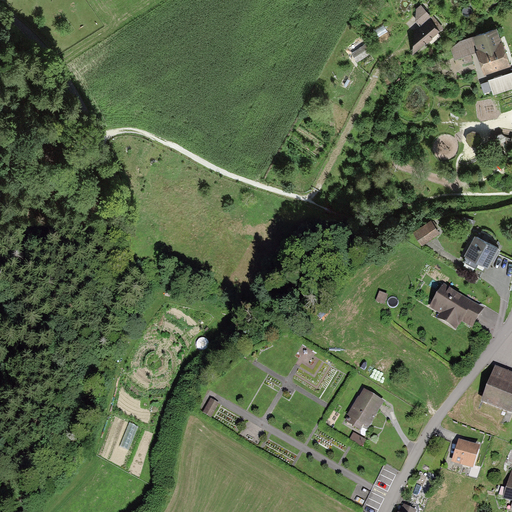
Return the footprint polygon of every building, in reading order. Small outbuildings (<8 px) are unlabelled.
[(439,31),(422,6),(412,13),(420,25),(409,33),(412,50),(439,31)] [(507,60),(494,23),(446,40),(452,58),(475,50),(482,69),(507,60)] [(346,50),(352,61),(367,53),(361,41),(346,50)] [(511,71),(488,80),(492,93),(511,86),(511,71)] [(437,231),(428,219),(411,231),(420,243),(437,231)] [(495,245),(471,234),(462,255),(486,265),(495,245)] [(480,306),(440,285),(428,308),(467,330),(480,306)] [(401,349),(387,338),(379,348),(393,359),(401,349)] [(511,371),(496,365),(481,402),(511,413),(511,371)] [(382,401),(364,390),(345,420),(364,431),(382,401)] [(475,446),(456,440),(449,461),(468,467),(475,446)] [(511,471),(510,471),(502,498),(511,500),(511,471)]
